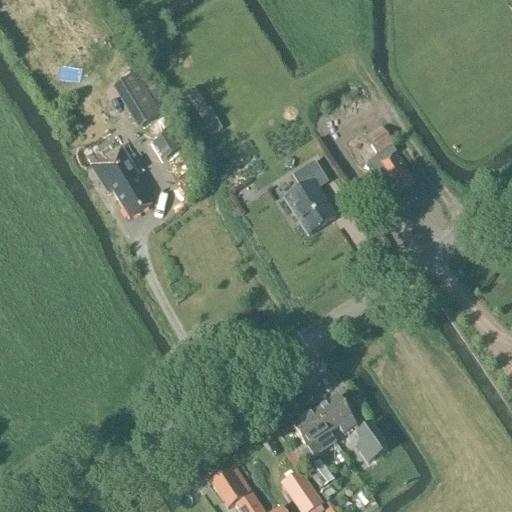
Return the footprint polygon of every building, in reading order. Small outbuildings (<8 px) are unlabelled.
[(139,132),(162,118),(161,117),(167,113),(142,73),(114,91),(139,132)] [(195,89),(183,95),(206,139),(218,132),(195,89)] [(381,131),(365,141),(376,158),(392,147),(381,131)] [(169,136),(155,145),(165,161),(179,153),(169,136)] [(128,221),(150,208),(144,199),(151,195),(142,181),(136,185),(133,180),(137,177),(120,150),(91,168),(107,195),(111,193),(128,221)] [(391,150),(378,160),(381,164),(378,166),(387,180),(379,185),(386,195),(394,190),(398,196),(414,185),(391,150)] [(320,231),(320,230),(334,221),(316,191),(326,185),(313,166),(293,179),(301,192),(285,202),(308,238),(310,237),(320,231)] [(314,416),(328,436),(338,430),(342,436),(354,427),(336,401),(314,416)] [(328,436),(314,416),(292,431),(310,457),(323,449),(319,443),(328,436)] [(362,445),(356,449),(367,466),(387,453),(371,428),(357,437),(362,445)] [(333,483),(319,464),(305,473),(319,493),(333,483)] [(285,511),(283,508),(277,511),(261,511),(234,471),(210,487),(226,511),(227,511),(234,508),(236,511),(285,511)] [(275,485),(293,511),(310,511),(319,506),(296,471),(275,485)]
